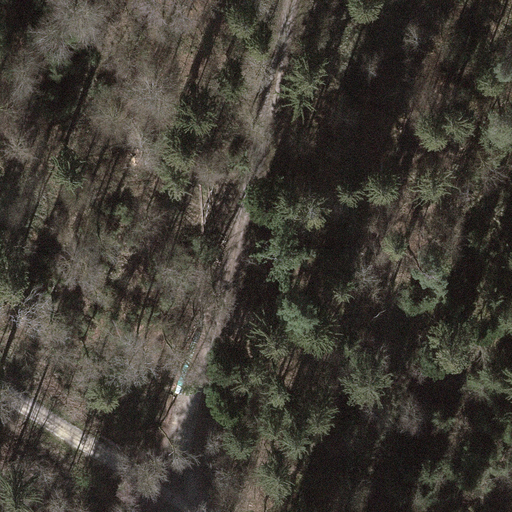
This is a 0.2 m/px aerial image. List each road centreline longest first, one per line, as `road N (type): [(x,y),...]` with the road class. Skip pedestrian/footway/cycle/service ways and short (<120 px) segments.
road 1 (track): [(140,511),(170,497),(295,0)]
road 2 (track): [(190,511),(0,384)]
